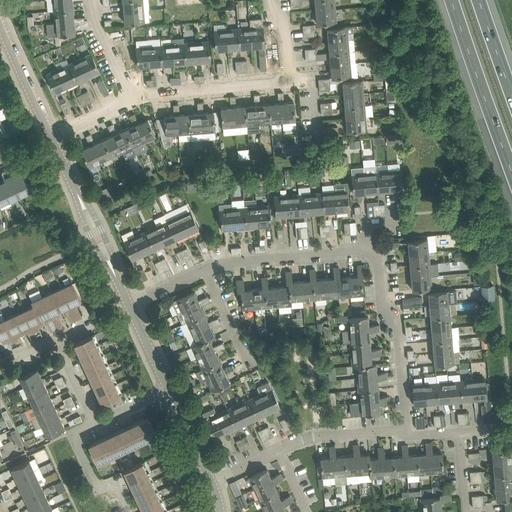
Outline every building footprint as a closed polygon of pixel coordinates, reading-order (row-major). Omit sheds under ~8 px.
[(73,9),(72,0),(52,0),(54,10),(73,9)] [(145,9),(143,0),(123,0),(124,11),(145,9)] [(315,0),(316,11),(336,9),(334,0),(315,0)] [(54,10),(55,22),(74,21),(74,24),(79,23),(79,18),(74,18),(73,9),(54,10)] [(145,9),(124,11),(125,23),(135,23),(146,22),(145,9)] [(337,21),(336,9),(316,11),(317,23),(337,21)] [(265,45),(262,18),(250,19),(252,46),(265,45)] [(252,46),(250,19),(249,19),(250,27),(238,28),(240,47),(252,46)] [(55,22),(56,35),(75,33),(74,24),(74,21),(55,22)] [(348,39),(348,33),(353,32),(353,26),(328,28),(329,41),(348,39)] [(238,28),(226,29),(228,48),(240,47),(238,28)] [(228,48),(226,29),(214,30),(216,49),(228,48)] [(76,38),(79,45),(85,42),(82,35),(76,38)] [(330,53),(349,51),(348,39),(329,41),(330,53)] [(209,41),(196,42),(198,61),(210,60),(209,41)] [(184,43),(186,62),(198,61),(196,42),(184,43)] [(184,43),(172,44),(174,63),(186,62),(184,43)] [(160,45),(162,64),(174,63),(172,44),(160,45)] [(160,45),(148,46),(150,65),(162,64),(160,45)] [(150,65),(148,46),(136,47),(138,66),(150,65)] [(331,64),(350,63),(349,51),(330,53),(331,64)] [(91,53),(80,58),(88,76),(99,71),(91,53)] [(77,81),(88,76),(80,58),(69,63),(77,81)] [(332,77),(342,76),(350,75),(351,77),(358,77),(356,62),(350,63),(331,64),(332,77)] [(77,81),(69,63),(58,68),(66,86),(77,81)] [(66,86),(58,68),(46,74),(55,92),(66,86)] [(382,79),(382,71),(376,71),(374,75),(374,80),(382,79)] [(110,93),(105,83),(103,79),(98,82),(104,96),(110,93)] [(343,82),(344,94),(364,93),(363,80),(343,82)] [(88,91),(82,93),(87,103),(93,101),(88,91)] [(82,106),(87,103),(82,93),(77,96),(82,106)] [(365,105),(364,93),(344,94),(345,106),(365,105)] [(284,130),(281,102),(284,102),(284,97),(278,98),(279,103),(269,104),(271,123),(283,122),(284,130)] [(260,104),(260,99),(254,100),(255,105),(246,106),(247,125),(259,124),(258,105),(260,104)] [(60,103),(65,114),(70,111),(66,101),(65,101),(61,103),(60,103)] [(223,127),(235,126),(234,107),(236,106),(236,101),(230,102),(231,107),(221,108),(223,127)] [(281,102),(284,130),(296,128),(294,101),(284,102),(281,102)] [(259,124),(271,123),(269,104),(260,104),(258,105),(259,124)] [(366,117),(365,105),(345,106),(346,118),(366,117)] [(235,126),(247,125),(246,106),(236,106),(234,107),(235,126)] [(191,133),(203,132),(201,112),(204,112),(203,107),(198,108),(198,113),(189,113),(191,133)] [(165,116),(165,126),(166,135),(179,134),(177,114),(180,114),(179,109),(174,110),(174,115),(165,116)] [(213,111),(204,112),(201,112),(203,132),(215,130),(214,121),(213,111)] [(191,133),(189,113),(180,114),(177,114),(179,134),(191,133)] [(367,129),(366,117),(346,118),(347,131),(367,129)] [(148,148),(145,142),(136,124),(139,123),(137,118),(132,121),(134,125),(125,129),(134,147),(137,154),(148,148)] [(136,124),(145,142),(156,137),(148,119),(139,123),(136,124)] [(112,157),(123,152),(115,134),(117,133),(115,128),(110,131),(112,135),(104,139),(112,157)] [(123,152),(126,158),(137,154),(134,147),(125,129),(117,133),(115,134),(123,152)] [(90,167),(101,162),(93,144),(95,143),(93,138),(88,141),(90,145),(81,149),(90,167)] [(101,162),(112,157),(104,139),(95,143),(93,144),(101,162)] [(360,139),(349,140),(350,148),(361,147),(360,139)] [(249,149),(238,150),(239,159),(249,157),(249,149)] [(181,165),(189,164),(189,156),(181,157),(181,165)] [(364,166),(364,173),(366,192),(378,191),(376,172),(375,165),(364,166)] [(7,169),(20,195),(29,191),(21,173),(16,175),(12,166),(7,169)] [(10,200),(20,195),(7,169),(2,171),(6,180),(2,182),(10,200)] [(400,169),(388,170),(390,190),(402,189),(401,169),(400,169)] [(390,190),(388,170),(376,172),(378,191),(390,190)] [(255,182),(259,181),(266,181),(266,174),(266,173),(266,172),(254,173),(255,182)] [(136,181),(133,173),(127,175),(131,183),(136,181)] [(366,192),(364,173),(352,174),(353,193),(366,192)] [(10,200),(2,182),(0,182),(0,202),(1,204),(0,204),(2,209),(12,204),(10,200)] [(99,191),(102,198),(103,197),(108,195),(105,190),(103,189),(99,191)] [(335,191),(336,210),(349,209),(347,190),(335,191)] [(336,210),(335,191),(323,192),(324,211),(336,210)] [(167,198),(168,198),(165,192),(159,194),(162,201),(162,200),(167,198)] [(312,212),(324,211),(323,192),(311,193),(312,212)] [(312,212),(311,193),(299,194),(300,213),(312,212)] [(299,194),(287,195),(289,214),(300,213),(299,194)] [(289,214),(287,195),(274,196),(276,216),(289,214)] [(135,203),(133,204),(136,211),(142,208),(139,201),(135,203)] [(269,204),(257,206),(258,225),(271,224),(269,204)] [(257,206),(245,207),(246,226),(258,225),(257,206)] [(245,207),(233,208),(234,227),(246,226),(245,207)] [(234,227),(233,208),(220,209),(222,228),(234,227)] [(190,210),(179,215),(187,233),(198,228),(190,210)] [(179,215),(168,220),(176,238),(187,233),(179,215)] [(157,225),(165,243),(176,238),(168,220),(157,225)] [(157,225),(146,230),(154,248),(165,243),(157,225)] [(121,235),(124,241),(132,259),(143,253),(135,236),(132,230),(121,235)] [(135,236),(143,253),(154,248),(146,230),(135,236)] [(428,239),(408,241),(409,253),(429,251),(428,239)] [(204,240),(198,242),(203,252),(209,250),(204,240)] [(187,247),(182,250),(186,260),(192,258),(187,247)] [(181,263),(186,260),(182,250),(176,252),(181,263)] [(429,251),(409,253),(410,265),(430,263),(429,251)] [(165,258),(160,260),(165,270),(170,268),(165,258)] [(159,273),(165,270),(160,260),(155,262),(159,273)] [(431,275),(430,263),(410,265),(411,277),(431,275)] [(363,299),(363,295),(362,275),(365,275),(364,264),(357,265),(358,275),(349,276),(351,296),(351,300),(363,299)] [(143,268),(138,270),(143,281),(148,278),(143,268)] [(327,298),(339,297),(337,277),(340,277),(340,272),(334,272),(334,277),(325,278),(327,298)] [(303,300),(315,299),(313,279),(316,279),(316,274),(310,274),(310,280),(301,280),(303,300)] [(431,275),(411,277),(413,290),(432,288),(431,275)] [(339,297),(351,296),(349,276),(340,277),(337,277),(339,297)] [(325,278),(316,279),(313,279),(315,299),(327,298),(325,278)] [(243,309),(255,308),(253,289),(244,289),(243,279),(237,280),(238,290),(241,290),(243,309)] [(301,280),(292,281),(289,281),(289,282),(289,286),(291,301),(303,300),(301,280)] [(72,282),(62,287),(76,318),(81,315),(75,302),(80,300),(72,282)] [(255,308),(267,307),(265,288),(268,287),(268,282),(262,283),(263,288),(253,289),(255,308)] [(493,285),(481,286),(482,300),(494,299),(493,285)] [(292,305),(291,301),(289,286),(277,287),(279,306),(292,305)] [(71,320),(76,318),(62,287),(52,292),(60,309),(65,307),(71,320)] [(267,307),(279,306),(277,287),(268,287),(265,288),(267,307)] [(429,292),(430,305),(449,303),(456,303),(457,302),(456,290),(448,291),(439,291),(429,292)] [(201,305),(205,303),(203,298),(198,300),(194,291),(176,300),(182,311),(199,303),(201,305)] [(56,311),(60,309),(52,292),(42,296),(56,327),(62,325),(56,311)] [(42,296),(32,301),(43,322),(41,318),(45,316),(51,329),(56,327),(42,296)] [(43,322),(32,301),(34,305),(24,310),(36,336),(42,334),(38,325),(43,322)] [(182,324),(187,322),(205,314),(201,305),(199,303),(182,311),(177,313),(182,324)] [(430,305),(431,317),(450,315),(449,303),(430,305)] [(32,339),(36,336),(24,310),(14,314),(23,332),(27,330),(32,339)] [(14,314),(5,319),(17,345),(23,343),(18,334),(23,332),(14,314)] [(187,322),(192,333),(210,325),(211,327),(216,325),(213,320),(208,322),(205,314),(187,322)] [(349,329),(349,330),(369,328),(369,331),(374,330),(374,325),(369,325),(368,315),(348,317),(348,318),(349,329)] [(431,317),(432,329),(451,327),(450,315),(431,317)] [(12,348),(17,345),(5,319),(0,320),(0,334),(3,341),(8,339),(12,348)] [(209,338),(210,338),(215,336),(211,327),(210,325),(192,333),(197,343),(197,344),(209,338)] [(453,339),(451,327),(432,329),(433,341),(453,339)] [(350,342),(370,340),(369,331),(369,328),(349,330),(350,342)] [(79,353),(97,345),(92,335),(75,343),(79,353)] [(191,346),(197,357),(214,349),(216,352),(220,350),(218,345),(213,347),(210,338),(209,338),(197,344),(197,343),(191,346)] [(454,351),(453,339),(433,341),(434,352),(454,351)] [(350,342),(351,354),(371,352),(371,355),(376,354),(376,349),(371,349),(370,340),(350,342)] [(84,363),(102,355),(97,345),(79,353),(84,363)] [(220,360),(216,352),(214,349),(197,357),(202,368),(220,360)] [(454,351),(434,352),(435,365),(460,363),(459,351),(454,351)] [(371,352),(351,354),(353,366),(356,366),(356,365),(372,364),(371,355),(371,352)] [(84,363),(88,373),(106,365),(102,355),(84,363)] [(55,360),(47,364),(49,368),(57,365),(55,360)] [(202,368),(207,379),(225,371),(226,374),(231,371),(228,366),(224,368),(220,360),(202,368)] [(356,366),(357,378),(377,376),(377,379),(382,378),(382,373),(377,373),(376,363),(372,364),(356,365),(356,366),(353,366),(356,366)] [(93,383),(111,375),(106,365),(88,373),(93,383)] [(24,387),(42,378),(37,368),(20,376),(24,387)] [(218,388),(229,383),(230,382),(226,374),(225,371),(207,379),(212,390),(214,390),(218,388)] [(485,373),(485,378),(473,379),(474,398),(481,398),(483,422),(494,421),(489,373),(485,373)] [(185,376),(187,382),(190,387),(197,384),(194,378),(192,379),(190,374),(185,376)] [(93,383),(98,393),(115,384),(111,375),(93,383)] [(378,388),(377,379),(377,376),(357,378),(358,389),(378,388)] [(42,378),(24,387),(29,396),(47,388),(42,378)] [(462,399),(474,398),(473,379),(472,379),(461,380),(462,399)] [(461,380),(449,381),(450,400),(462,399),(461,380)] [(260,393),(269,411),(280,406),(272,388),(269,381),(257,387),(260,393)] [(438,402),(450,400),(449,381),(437,382),(438,402)] [(434,382),(425,383),(426,403),(438,402),(437,382),(434,382)] [(414,404),(426,403),(425,383),(412,384),(414,404)] [(102,403),(105,401),(120,394),(115,384),(98,393),(102,403)] [(51,398),(47,388),(29,396),(34,406),(51,398)] [(358,389),(360,401),(379,400),(379,402),(384,402),(384,396),(379,397),(378,388),(358,389)] [(329,404),(336,403),(335,391),(328,392),(328,401),(329,404)] [(260,393),(249,399),(258,416),(269,411),(260,393)] [(34,406),(38,416),(56,408),(51,398),(34,406)] [(258,416),(249,399),(239,404),(247,421),(258,416)] [(360,401),(360,404),(361,414),(380,412),(379,402),(379,400),(360,401)] [(247,421),(239,404),(228,409),(236,426),(247,421)] [(38,416),(43,426),(60,417),(56,408),(38,416)] [(206,419),(205,419),(214,437),(219,434),(225,432),(217,414),(214,408),(202,413),(206,419)] [(236,426),(228,409),(217,414),(225,432),(236,426)] [(1,412),(5,419),(10,417),(6,410),(1,412)] [(139,421),(147,438),(157,434),(149,416),(139,421)] [(65,428),(60,417),(43,426),(47,436),(65,428)] [(285,418),(280,420),(285,431),(290,428),(285,418)] [(139,421),(129,425),(137,443),(147,438),(139,421)] [(25,429),(22,423),(17,425),(19,431),(25,429)] [(127,448),(137,443),(129,425),(119,430),(127,448)] [(268,426),(263,428),(268,439),(273,436),(268,426)] [(263,441),(268,439),(263,428),(258,431),(263,441)] [(117,452),(127,448),(119,430),(109,434),(117,452)] [(107,457),(117,452),(109,434),(99,439),(107,457)] [(247,436),(241,438),(246,449),(252,446),(247,436)] [(14,439),(18,447),(23,445),(19,437),(14,439)] [(241,451),(246,449),(241,438),(236,441),(241,451)] [(99,439),(90,443),(89,444),(97,461),(107,457),(99,439)] [(219,449),(224,459),(229,456),(225,446),(223,443),(218,445),(219,449)] [(419,474),(431,473),(429,453),(432,453),(432,448),(426,448),(427,453),(418,454),(419,474)] [(494,463),(511,461),(511,448),(492,450),(494,463)] [(359,449),(354,450),(354,455),(345,456),(347,475),(359,474),(357,454),(360,454),(359,449)] [(395,476),(407,475),(405,455),(408,455),(408,450),(402,450),(403,455),(394,456),(395,476)] [(322,477),(335,476),(333,457),(336,456),(335,451),(330,451),(330,457),(321,458),(322,477)] [(371,478),(383,477),(382,457),(384,457),(384,452),(379,452),(379,458),(370,458),(371,473),(371,478)] [(429,453),(431,473),(444,472),(442,452),(432,453),(429,453)] [(371,473),(370,458),(369,453),(360,454),(357,454),(359,474),(371,473)] [(407,475),(419,474),(418,454),(408,455),(405,455),(407,475)] [(345,456),(336,456),(333,457),(335,476),(347,475),(345,456)] [(383,477),(395,476),(394,456),(384,457),(382,457),(383,477)] [(11,468),(16,478),(34,469),(29,459),(11,468)] [(511,461),(494,463),(495,475),(511,473),(511,461)] [(129,480),(147,471),(142,462),(125,470),(129,480)] [(279,462),(268,465),(271,475),(281,472),(279,462)] [(16,478),(21,487),(38,479),(34,469),(16,478)] [(249,477),(254,488),(272,480),(273,483),(278,481),(276,475),(271,478),(267,469),(249,477)] [(129,480),(134,490),(151,481),(147,471),(129,480)] [(511,485),(511,473),(495,475),(496,487),(511,485)] [(21,487),(25,497),(43,489),(38,479),(21,487)] [(235,480),(229,483),(236,497),(242,494),(235,480)] [(254,488),(259,499),(277,491),(273,483),(272,480),(254,488)] [(134,490),(138,499),(156,491),(151,481),(134,490)] [(433,494),(438,493),(437,490),(440,489),(440,485),(432,486),(433,494)] [(511,485),(496,487),(496,499),(505,498),(511,497),(511,485)] [(30,507),(48,499),(43,489),(25,497),(30,507)] [(161,501),(156,491),(138,499),(143,509),(161,501)] [(259,499),(264,510),(282,502),(283,504),(288,502),(286,497),(281,499),(277,491),(259,499)] [(13,496),(11,492),(3,495),(5,500),(13,496)] [(450,492),(441,493),(441,497),(421,499),(422,511),(441,509),(441,500),(451,499),(450,492)] [(30,507),(32,511),(45,511),(52,509),(48,499),(30,507)] [(143,509),(144,511),(163,511),(165,511),(161,501),(143,509)] [(286,511),(283,504),(282,502),(264,510),(265,511),(286,511)]
